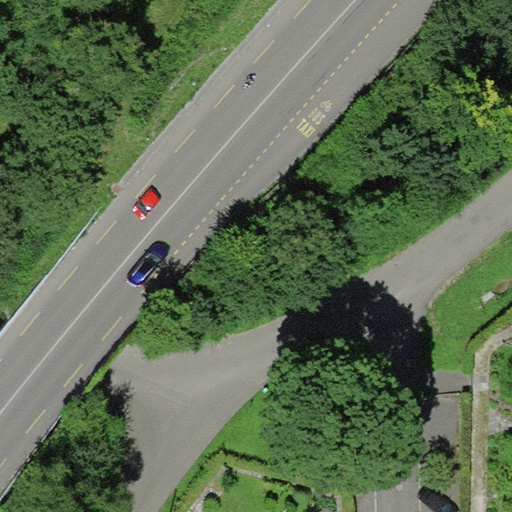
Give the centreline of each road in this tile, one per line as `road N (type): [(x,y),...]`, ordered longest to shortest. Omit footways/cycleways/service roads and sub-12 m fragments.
road 1 (secondary): [(0,403),(48,336),(350,0)]
road 2 (unclassified): [(128,511),(200,400),(391,290),(511,194)]
